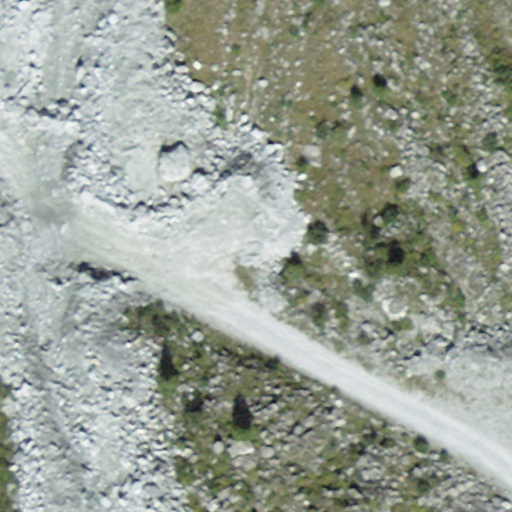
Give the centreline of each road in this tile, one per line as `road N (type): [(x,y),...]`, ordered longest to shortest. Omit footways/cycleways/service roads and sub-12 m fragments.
road 1 (track): [(511,493),(108,235)]
road 2 (track): [(108,235),(54,0)]
road 3 (track): [(108,235),(0,136)]
